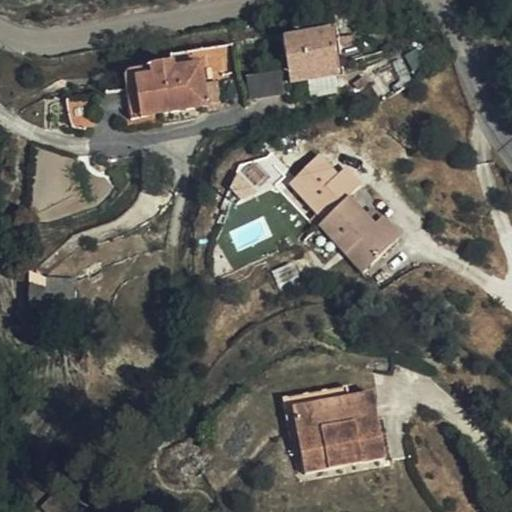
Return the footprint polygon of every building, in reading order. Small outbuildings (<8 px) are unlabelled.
[(291,86),(346,76),(338,33),(331,34),(329,26),(282,35),(291,86)] [(144,106),(134,108),(136,120),(213,106),(214,110),(229,107),(224,83),(210,86),(203,50),(172,55),(174,65),(126,74),(130,93),(141,91),(144,106)] [(281,73),(248,76),(249,97),(283,94),(281,73)] [(130,93),(134,108),(144,106),(141,91),(130,93)] [(289,185),(321,221),(347,199),(352,194),(336,177),(319,158),(289,185)] [(345,169),(336,177),(352,194),(361,187),(345,169)] [(317,225),(333,243),(351,204),(347,199),(321,221),(317,225)] [(351,204),(333,243),(360,276),(390,250),(362,218),(351,204)] [(362,218),(390,250),(400,242),(372,209),(362,218)] [(33,322),(66,319),(64,307),(33,310),(33,322)] [(290,458),(299,456),(316,453),(319,472),(386,461),(375,395),(334,402),(332,391),(280,400),(290,458)] [(316,453),(299,456),(303,476),(319,472),(316,453)]
